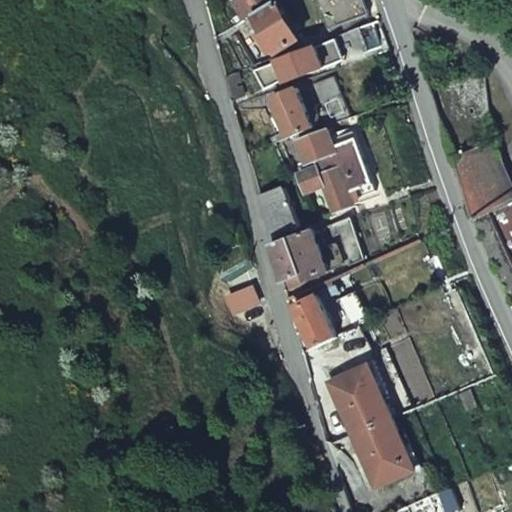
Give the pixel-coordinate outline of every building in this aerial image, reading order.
[(271,0),(245,0),(255,16),(274,4),(271,0)] [(314,0),(326,32),(369,16),(363,0),(314,0)] [(278,2),(255,16),(277,55),(301,40),(278,2)] [(324,45),(317,48),(325,69),(333,66),(324,45)] [(317,48),(277,63),(285,84),(325,69),(317,48)] [(267,75),(258,80),(264,92),(274,87),(267,75)] [(298,89),(273,100),(286,133),(270,139),(273,145),(314,128),(308,113),(298,89)] [(316,109),(308,113),(314,128),(323,125),(316,109)] [(330,131),(298,142),(307,166),(316,163),(317,168),(299,175),(306,194),(325,187),(335,215),(357,208),(354,202),(377,192),(355,133),(333,141),(330,131)] [(451,169),(473,222),(511,305),(511,193),(493,151),(451,169)] [(286,189),(260,198),(271,237),(300,227),(286,189)] [(314,230),(273,245),(283,282),(304,274),(307,281),(329,273),(314,230)] [(252,289),(227,299),(233,314),(258,305),(252,289)] [(319,297),(296,308),(315,349),(338,338),(319,297)] [(371,366),(330,384),(353,435),(394,418),(371,366)] [(394,418),(353,435),(376,489),(418,472),(394,418)]
